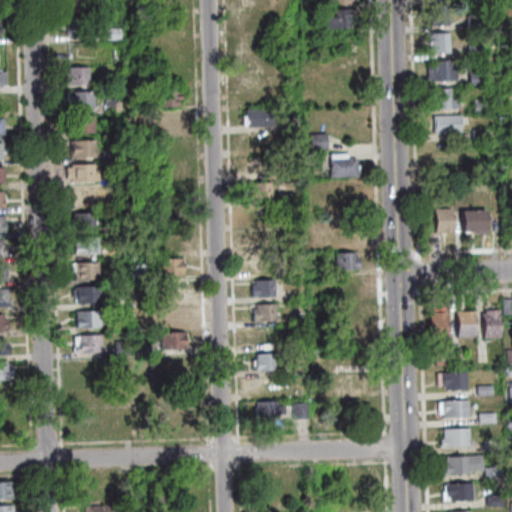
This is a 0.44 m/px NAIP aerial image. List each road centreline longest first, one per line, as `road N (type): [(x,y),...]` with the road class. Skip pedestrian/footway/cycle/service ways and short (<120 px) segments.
road 1 (residential): [(47,511),(29,0)]
road 2 (tertiary): [(405,511),(388,0)]
road 3 (residential): [(222,511),(206,0)]
road 4 (residential): [(403,446),(0,462)]
